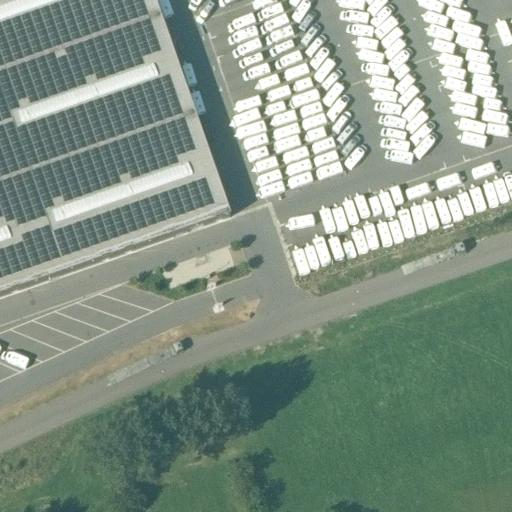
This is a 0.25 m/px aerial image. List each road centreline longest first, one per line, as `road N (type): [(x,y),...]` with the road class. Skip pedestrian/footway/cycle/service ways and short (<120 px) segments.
road 1 (residential): [(511,244),(193,354),(0,444)]
road 2 (unknown): [(256,227),(180,0)]
